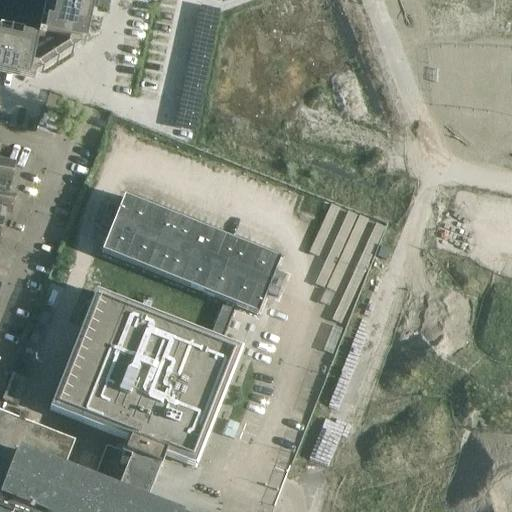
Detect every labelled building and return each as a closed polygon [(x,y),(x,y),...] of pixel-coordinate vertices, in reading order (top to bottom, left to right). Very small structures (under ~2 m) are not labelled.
[(44,0),(37,35),(0,26),(0,64),(30,71),(31,65),(35,65),(40,73),(71,53),(66,46),(67,42),(73,43),(81,0),(44,0)] [(105,0),(97,0),(96,7),(97,7),(107,9),(109,1),(106,0),(105,0)] [(0,164),(0,230),(4,212),(10,214),(13,201),(6,200),(13,167),(0,164)] [(123,197),(100,253),(223,303),(208,341),(219,345),(234,307),(256,316),(279,260),(123,197)] [(192,466),(237,352),(219,345),(208,341),(96,296),(50,410),(129,441),(123,455),(105,448),(90,485),(135,502),(143,481),(143,482),(144,483),(145,484),(146,485),(147,485),(148,485),(150,485),(151,484),(153,484),(164,455),(192,466)] [(18,408),(28,382),(13,376),(3,402),(18,408)] [(159,511),(135,502),(90,485),(61,473),(73,443),(0,413),(0,511),(159,511)]
